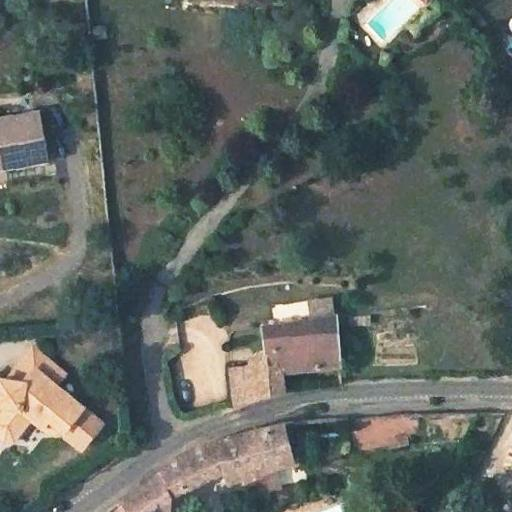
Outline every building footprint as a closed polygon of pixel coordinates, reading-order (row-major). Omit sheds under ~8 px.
[(0,172),(41,165),(33,118),(0,123),(0,172)] [(230,366),(234,405),(282,390),(280,373),(339,365),(334,314),(260,324),(263,348),(260,348),(257,350),(254,351),(251,354),(249,357),(247,360),(246,362),(246,364),(230,366)] [(0,439),(2,441),(12,440),(29,420),(47,435),(63,432),(81,410),(55,387),(63,377),(36,354),(13,382),(0,380),(0,439)] [(81,410),(63,432),(83,448),(101,426),(81,410)] [(100,511),(162,511),(162,496),(216,471),(219,482),(286,462),(277,425),(208,443),(189,451),(175,458),(164,464),(111,504),(100,511)]
